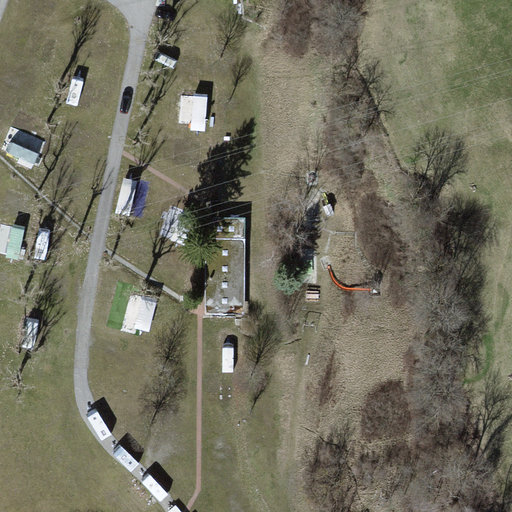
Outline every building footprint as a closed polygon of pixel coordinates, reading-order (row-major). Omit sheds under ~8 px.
[(185,93),(185,114),(209,115),(210,93),(185,93)] [(38,165),(51,129),(22,119),(10,155),(38,165)] [(170,136),(167,157),(204,162),(206,141),(170,136)] [(129,177),(121,209),(144,215),(152,183),(129,177)] [(209,221),(206,309),(240,310),(243,222),(209,221)] [(0,247),(19,253),(25,231),(5,226),(0,244),(0,247)] [(61,261),(66,233),(42,229),(37,257),(61,261)]
